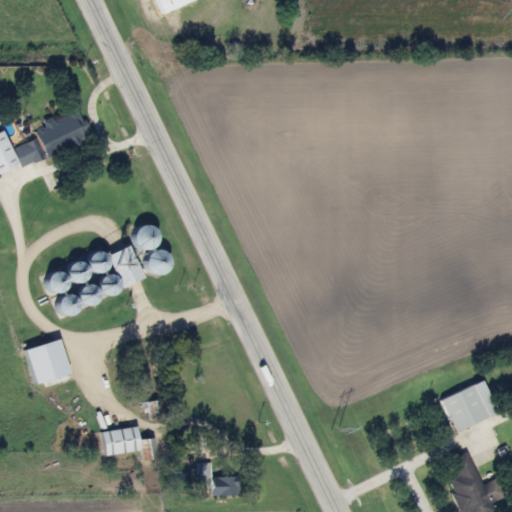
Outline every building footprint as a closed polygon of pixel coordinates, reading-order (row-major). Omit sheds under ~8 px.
[(152,0),(158,14),(191,0),(152,0)] [(22,143),(29,162),(87,140),(76,111),(29,129),(33,139),(22,143)] [(0,171),(15,165),(0,133),(0,171)] [(145,237),(135,238),(136,249),(146,249),(145,237)] [(140,280),(124,246),(101,256),(98,249),(82,257),(83,259),(40,278),(50,298),(59,317),(140,280)] [(140,256),(150,276),(163,270),(153,250),(140,256)] [(437,400),(451,432),(494,414),(479,381),(437,400)] [(137,452),(138,460),(152,459),(149,438),(135,440),(133,427),(97,431),(101,456),(137,452)] [(492,511),(488,503),(494,500),(486,482),(478,485),(465,452),(448,459),(455,476),(445,480),(457,511),(492,511)] [(207,497),(223,497),(223,465),(191,465),(191,487),(207,487),(207,497)]
